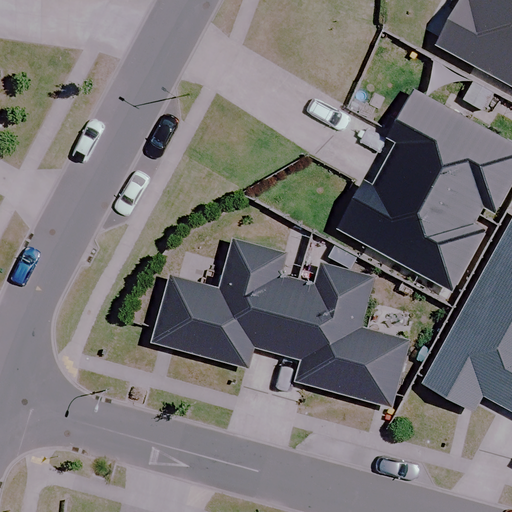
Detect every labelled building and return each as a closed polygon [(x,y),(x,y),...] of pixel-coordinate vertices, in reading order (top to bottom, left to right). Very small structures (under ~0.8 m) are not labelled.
[(511,0),(458,0),(434,45),(511,86),(511,0)] [(511,174),(511,144),(411,90),(385,137),(394,142),(381,167),(474,217),(480,207),(491,213),(511,174)] [(474,217),(381,167),(370,188),(360,183),(334,230),(448,291),(481,232),(469,226),(474,217)] [(511,215),(420,384),(470,411),(479,394),(511,411),(511,215)] [(167,277),(149,343),(245,368),(250,346),(274,352),(293,282),(276,277),(282,255),(230,242),(217,290),(167,277)] [(312,287),(293,282),(274,352),(300,359),(293,384),(388,408),(406,342),(357,329),(370,279),(318,265),(312,287)]
